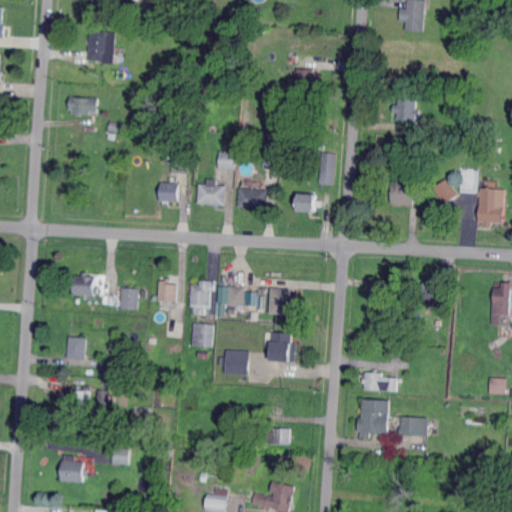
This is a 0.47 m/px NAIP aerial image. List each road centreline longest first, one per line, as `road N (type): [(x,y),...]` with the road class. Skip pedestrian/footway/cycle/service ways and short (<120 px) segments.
road 1 (residential): [(365,0),(327,511)]
road 2 (residential): [(50,0),(14,511)]
road 3 (residential): [(511,254),(0,225)]
